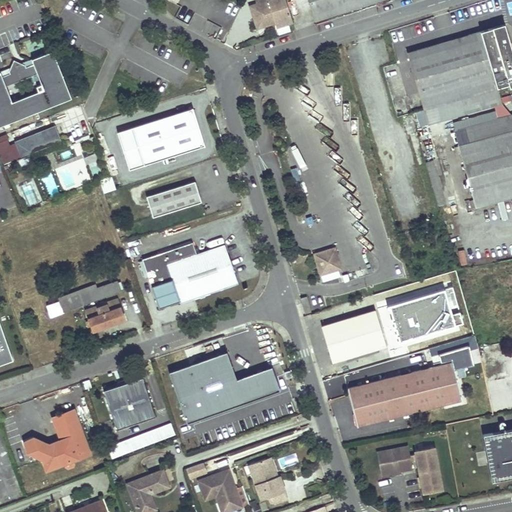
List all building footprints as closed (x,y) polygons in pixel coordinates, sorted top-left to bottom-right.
[(293,20),(286,0),(266,0),(257,3),(250,5),(257,27),(275,21),(277,26),(293,20)] [(309,0),(316,19),(364,4),(375,0),(309,0)] [(176,16),(179,6),(172,4),(169,14),(176,16)] [(482,38),(409,59),(420,95),(424,109),(496,88),(508,85),(508,88),(511,86),(511,50),(504,23),(480,31),(482,38)] [(482,38),(480,31),(407,52),(409,59),(482,38)] [(10,74),(2,77),(0,71),(0,126),(71,98),(52,51),(31,59),(34,65),(26,68),(25,65),(14,60),(9,71),(10,74)] [(305,94),(309,97),(312,92),(298,83),(295,88),(305,94)] [(496,88),(424,109),(428,124),(500,103),(496,88)] [(420,95),(407,99),(411,113),(417,111),(424,109),(420,95)] [(313,108),(315,109),(318,104),(304,96),(301,101),(313,108)] [(199,125),(193,108),(118,131),(130,169),(205,145),(199,125)] [(417,111),(421,125),(428,124),(424,109),(417,111)] [(320,122),(321,122),(324,118),(312,110),(308,115),(320,122)] [(511,114),(455,130),(475,206),(511,196),(511,114)] [(327,136),(328,136),(331,132),(319,124),(316,129),(327,136)] [(61,141),(55,125),(14,140),(15,143),(21,156),(61,141)] [(21,156),(15,143),(10,145),(6,135),(0,137),(0,155),(3,163),(21,156)] [(332,150),(334,151),(337,146),(326,137),(322,142),(332,150)] [(343,160),(331,151),(328,156),(338,163),(339,164),(343,160)] [(427,161),(440,205),(447,203),(435,159),(427,161)] [(343,176),(345,178),(348,173),(337,164),(333,169),(343,176)] [(51,172),(42,176),(49,196),(59,192),(51,172)] [(103,192),(116,189),(113,177),(100,180),(103,192)] [(349,191),(350,192),(353,187),(342,178),(338,183),(349,191)] [(20,185),(27,205),(41,200),(34,180),(20,185)] [(195,181),(146,196),(153,217),(201,202),(198,192),(195,181)] [(354,205),(355,206),(359,201),(348,192),(344,196),(354,205)] [(504,201),(499,203),(503,219),(508,218),(504,201)] [(358,219),(359,220),(363,216),(352,206),(348,211),(358,219)] [(361,233),(363,235),(367,231),(356,221),(352,226),(361,233)] [(366,248),(367,249),(371,245),(360,235),(356,240),(366,248)] [(238,283),(226,245),(197,254),(192,242),(142,259),(159,307),(180,301),(181,303),(205,295),(238,283)] [(314,254),(320,275),(331,271),(330,267),(339,264),(336,252),(328,254),(327,250),(314,254)] [(331,271),(320,275),(322,282),(340,276),(338,269),(331,271)] [(116,276),(115,273),(86,283),(88,287),(89,291),(118,281),(116,276)] [(511,273),(508,274),(501,276),(504,292),(507,292),(511,290),(511,273)] [(47,306),(51,316),(121,291),(118,281),(89,291),(88,287),(58,298),(59,301),(47,306)] [(451,285),(386,304),(397,341),(462,322),(451,285)] [(124,319),(117,298),(86,309),(93,330),(124,319)] [(307,298),(301,299),(305,314),(311,312),(307,298)] [(385,345),(375,310),(322,326),(328,344),(333,361),(385,345)] [(0,363),(13,359),(0,323),(0,363)] [(187,425),(280,392),(272,370),(237,382),(227,354),(169,375),(187,425)] [(451,362),(347,388),(354,415),(356,426),(461,400),(451,362)] [(155,417),(142,377),(103,391),(117,430),(155,417)] [(90,454),(73,410),(51,418),(60,441),(49,446),(34,437),(26,451),(42,461),(46,471),(90,454)] [(111,457),(176,435),(172,424),(108,446),(111,457)] [(511,429),(482,434),(491,481),(511,476),(511,429)] [(26,451),(34,437),(25,441),(26,451)] [(412,468),(410,459),(416,458),(420,477),(422,487),(423,494),(441,490),(433,447),(414,450),(415,454),(409,455),(408,446),(376,452),(380,474),(392,472),(392,471),(400,469),(400,470),(412,468)] [(278,477),(271,457),(265,459),(272,479),(278,477)] [(272,479),(265,459),(250,465),(262,499),(269,497),(271,496),(273,502),(273,504),(287,498),(279,476),(278,477),(272,479)] [(206,473),(203,463),(186,470),(189,480),(206,473)] [(229,469),(198,480),(205,500),(216,496),(218,504),(224,502),(227,511),(242,507),(229,469)] [(169,487),(163,471),(128,484),(138,511),(151,511),(157,510),(151,497),(149,498),(147,493),(152,491),(153,494),(169,487)] [(106,511),(102,501),(72,511),(106,511)] [(224,502),(218,504),(221,511),(227,511),(224,502)]
